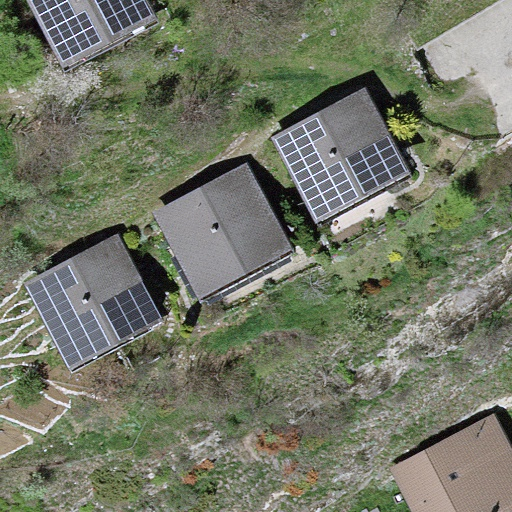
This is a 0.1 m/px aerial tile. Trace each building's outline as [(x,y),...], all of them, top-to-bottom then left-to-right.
[(158,0),(44,0),(93,86),(179,37),(158,0)] [(511,0),(397,0),(428,55),(511,4),(511,0)] [(395,106),(303,160),(354,245),(446,191),(395,106)] [(273,178),(184,231),(236,318),(325,265),(273,178)] [(139,243),(49,290),(100,386),(190,339),(139,243)] [(511,511),(511,448),(498,423),(404,477),(423,511),(511,511)]
